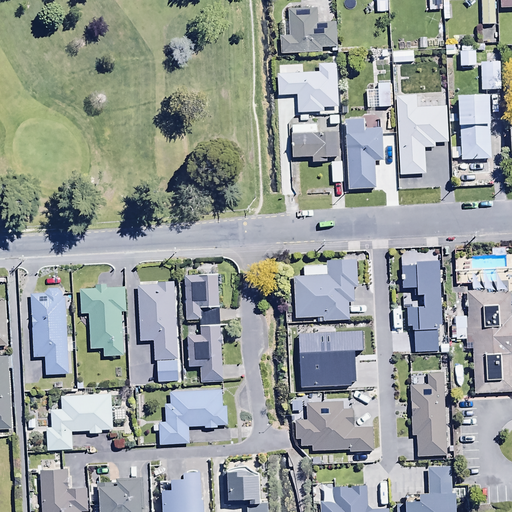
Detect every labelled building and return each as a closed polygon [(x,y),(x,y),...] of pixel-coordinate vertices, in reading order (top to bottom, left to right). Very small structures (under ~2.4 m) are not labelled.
[(387,14),(387,0),(374,0),(375,1),(377,1),(377,14),(387,14)] [(441,0),(428,0),(429,13),(442,12),(441,0)] [(495,0),(482,0),(482,27),(496,27),(495,0)] [(511,0),(499,0),(500,13),(511,12),(511,0)] [(281,56),(322,55),(321,49),(336,49),(335,25),(317,26),(317,10),(289,11),(291,38),(280,38),(281,56)] [(476,69),(476,55),(474,55),(473,47),(462,47),(462,55),(460,55),(461,70),(476,69)] [(500,66),(481,66),(482,93),(501,93),(500,66)] [(389,85),(377,86),(378,110),(390,110),(389,85)] [(416,99),(396,100),(400,178),(426,177),(424,150),(436,150),(435,146),(447,145),(445,110),(417,111),(416,99)] [(489,100),(459,102),(462,164),(491,162),(489,100)] [(364,123),(345,124),(348,193),(376,192),(375,163),(383,163),(381,132),(364,133),(364,123)] [(317,128),(293,128),(293,161),(313,161),(313,167),(326,167),(326,161),(338,161),(338,135),(317,135),(317,128)] [(304,279),(293,280),(296,322),(322,320),(323,324),(349,323),(348,305),(354,304),(353,290),(357,290),(356,265),(327,266),(327,268),(323,269),(323,266),(304,267),(304,279)] [(416,269),(401,269),(402,293),(417,292),(417,299),(423,299),(424,312),(407,312),(407,329),(412,329),(412,334),(415,334),(416,356),(438,356),(437,333),(441,333),(439,266),(416,266),(416,269)] [(201,330),(220,329),(218,279),(183,281),(186,324),(200,324),(201,330)] [(157,289),(137,290),(140,344),(153,343),(154,364),(156,364),(177,363),(173,285),(157,286),(157,289)] [(79,292),(80,324),(89,327),(90,353),(104,352),(104,360),(124,360),(122,315),(125,315),(124,291),(105,292),(105,288),(96,288),(96,292),(79,292)] [(45,296),(31,297),(34,360),(44,359),(45,378),(68,377),(64,299),(62,299),(59,291),(49,291),(45,296)] [(511,291),(469,293),(473,394),(511,392),(511,291)] [(223,384),(220,329),(201,330),(201,338),(186,339),(188,371),(200,371),(201,385),(223,384)] [(0,432),(12,432),(8,360),(0,360),(0,432)] [(178,385),(177,363),(156,364),(157,386),(178,385)] [(447,458),(443,377),(427,378),(427,388),(409,389),(412,439),(416,439),(418,460),(447,458)] [(222,394),(170,395),(170,406),(165,406),(165,427),(154,427),(154,433),(158,433),(158,447),(188,447),(188,431),(205,430),(205,432),(218,432),(218,427),(227,427),(227,411),(222,411),(222,394)] [(51,431),(46,431),(47,454),(73,453),(73,435),(90,434),(90,437),(102,436),(102,433),(112,433),(111,397),(61,399),(62,413),(51,413),(51,431)] [(312,454),(349,453),(349,455),(373,455),(372,432),(353,432),(352,413),(343,413),(343,406),(306,407),(306,423),(294,424),(295,443),(300,443),(300,449),(312,449),(312,454)] [(451,497),(451,470),(428,470),(428,497),(405,497),(405,508),(397,508),(396,511),(456,511),(456,497),(451,497)] [(66,471),(40,472),(41,511),(86,511),(86,491),(67,492),(66,471)] [(247,476),(228,477),(229,505),(249,505),(249,510),(247,510),(246,511),(268,511),(269,505),(261,506),(260,479),(247,480),(247,476)] [(203,511),(200,478),(184,480),(184,484),(172,485),(173,495),(162,496),(162,511),(203,511)] [(142,511),(141,481),(119,482),(119,491),(113,491),(113,486),(100,486),(101,511),(142,511)] [(371,511),(368,509),(367,490),(324,492),(324,504),(320,504),(320,511),(371,511)]
